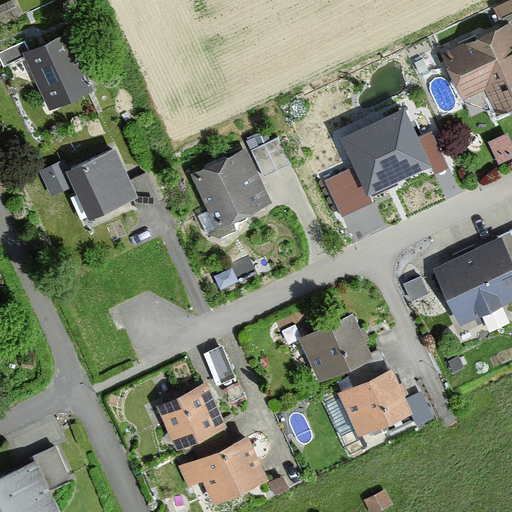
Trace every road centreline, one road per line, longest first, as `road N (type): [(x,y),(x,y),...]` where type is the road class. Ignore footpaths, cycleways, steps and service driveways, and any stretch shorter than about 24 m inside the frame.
road 1 (residential): [(511,189),(160,357)]
road 2 (residential): [(0,204),(84,391)]
road 3 (residential): [(84,391),(137,511)]
